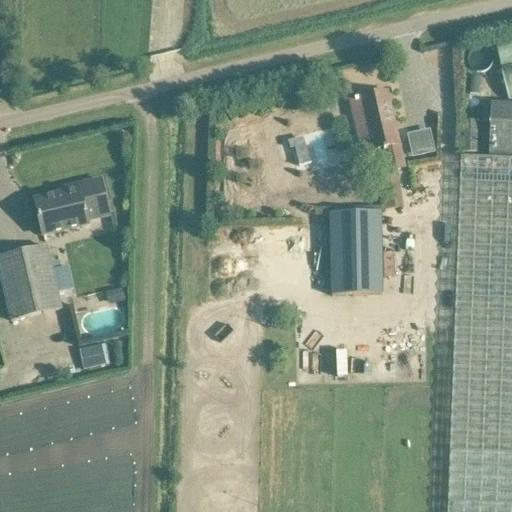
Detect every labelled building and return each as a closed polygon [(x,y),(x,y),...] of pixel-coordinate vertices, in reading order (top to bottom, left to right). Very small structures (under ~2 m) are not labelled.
[(511,66),(511,37),(494,42),(501,69),(511,66)] [(511,101),(511,67),(501,70),(509,102),(511,101)] [(361,98),(349,101),(362,153),(374,150),(384,148),(390,171),(405,167),(396,125),(387,91),(361,98)] [(511,511),(511,105),(492,105),(492,106),(483,106),(483,124),(492,124),(490,160),(460,159),(447,511),(511,511)] [(477,154),(477,121),(463,121),(463,154),(477,154)] [(415,140),(422,164),(444,158),(437,134),(415,140)] [(397,176),(377,179),(382,209),(402,205),(397,176)] [(109,216),(101,181),(77,187),(79,192),(63,196),(63,195),(35,202),(43,238),(90,226),(89,221),(109,216)] [(382,299),(381,214),(330,215),(332,300),(382,299)] [(327,262),(327,235),(301,236),(302,263),(327,262)] [(62,311),(47,248),(0,259),(0,275),(11,323),(62,311)] [(125,302),(122,290),(110,292),(113,305),(125,302)] [(110,365),(106,344),(78,351),(83,371),(110,365)]
